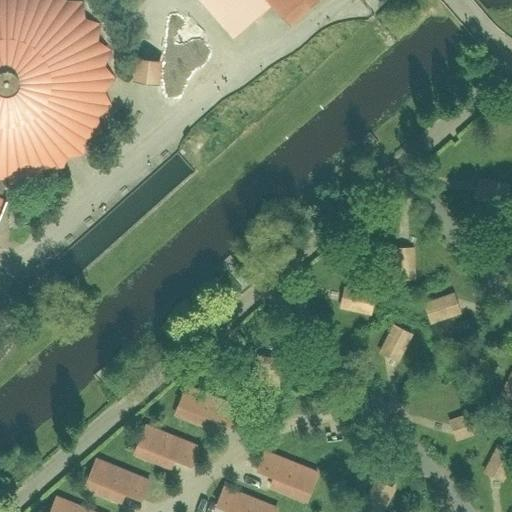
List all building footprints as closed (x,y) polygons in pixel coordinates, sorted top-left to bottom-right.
[(0,0),(0,183),(5,188),(15,180),(18,177),(33,184),(43,171),(59,173),(60,172),(66,158),(82,156),(83,154),(84,140),(100,134),(97,118),(106,111),(110,108),(104,92),(114,80),(104,67),(111,51),(98,42),(100,26),(85,19),(83,3),(75,2),(67,1),(66,0),(0,0)] [(201,0),(210,10),(234,37),(272,4),(283,16),(289,24),(311,5),(306,0),(201,0)] [(231,143),(346,9),(337,1),(222,135),(231,143)] [(156,84),(159,62),(149,62),(136,60),(135,60),(133,77),(133,82),(147,83),(156,84)] [(476,178),(474,194),(473,199),(504,205),(508,183),(476,178)] [(414,248),(407,248),(392,248),(391,280),(413,280),(414,248)] [(341,303),(340,309),(372,314),(375,293),(344,287),(343,293),(341,303)] [(459,311),(453,295),(452,290),(421,301),(428,321),(459,311)] [(393,324),(379,353),(383,356),(392,360),(398,363),(412,334),(393,324)] [(257,358),(257,390),(279,390),(279,358),(274,358),(264,358),(257,358)] [(511,371),(509,370),(495,399),(511,407),(511,371)] [(231,424),(238,407),(186,386),(179,404),(231,424)] [(445,420),(451,437),(452,441),(483,430),(476,410),(445,420)] [(191,464),(198,447),(145,426),(138,444),(191,464)] [(479,472),(485,475),(499,482),(511,456),(511,452),(494,443),(479,472)] [(309,490),(316,472),(264,452),(257,469),(309,490)] [(141,498),(148,480),(95,459),(88,477),(141,498)] [(375,479),(361,508),(369,511),(383,511),(395,489),(388,485),(381,482),(375,479)] [(235,511),(274,511),(276,508),(224,487),(217,505),(235,511)] [(92,511),(56,498),(50,511),(92,511)]
